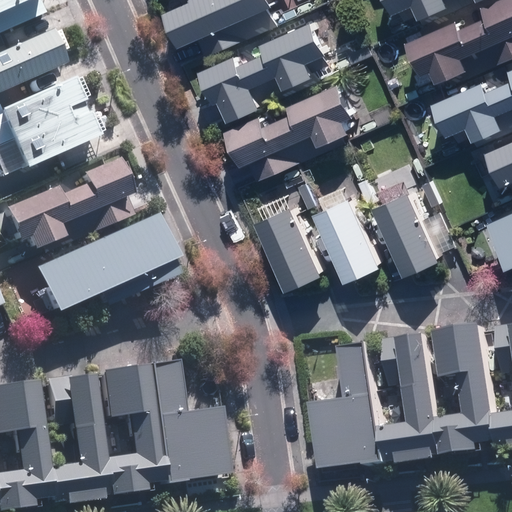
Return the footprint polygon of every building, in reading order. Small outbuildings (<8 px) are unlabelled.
[(33,0),(0,0),(0,33),(41,17),(33,0)] [(247,43),(240,26),(280,10),(276,0),(190,0),(166,10),(182,49),(203,41),(210,58),(247,43)] [(388,0),(395,15),(416,6),(422,21),(453,8),(449,0),(478,0),(479,3),(487,0),(388,0)] [(410,43),(425,77),(434,73),(439,86),(472,72),(467,59),(489,49),(498,67),(511,60),(511,0),(505,0),(485,9),(489,18),(467,27),(463,19),(410,43)] [(318,77),(312,63),(325,57),(331,54),(317,23),(203,73),(217,105),(222,102),(232,124),(266,109),(256,87),(281,77),(287,91),(318,77)] [(43,36),(0,54),(0,96),(58,71),(43,36)] [(511,82),(495,90),(491,82),(436,106),(450,139),(470,130),(476,143),(507,130),(501,117),(511,111),(511,82)] [(61,84),(0,110),(0,138),(16,175),(88,144),(61,84)] [(229,133),(243,167),(252,164),(260,183),(282,174),(283,173),(303,165),(307,163),(299,144),(316,137),(321,149),(354,135),(349,123),(356,120),(342,86),(291,107),(295,115),(270,125),(267,117),(229,133)] [(511,143),(488,154),(504,189),(511,185),(511,143)] [(47,193),(0,212),(0,225),(9,248),(20,246),(24,257),(128,219),(124,203),(107,165),(71,177),(75,192),(51,202),(47,193)] [(283,173),(282,174),(288,189),(298,185),(309,211),(320,207),(303,165),(283,173)] [(413,193),(376,209),(408,278),(444,261),(413,193)] [(357,199),(319,215),(348,285),(387,268),(357,199)] [(327,274),(296,208),(259,225),(289,291),(327,274)] [(506,259),(511,271),(511,270),(511,213),(477,229),(493,265),(506,259)] [(146,224),(25,275),(45,322),(166,270),(146,224)] [(382,432),(385,454),(397,452),(399,468),(447,461),(480,456),(479,447),(500,444),(500,446),(510,444),(511,458),(511,332),(511,333),(511,335),(511,416),(501,418),(495,419),(483,330),(434,336),(441,385),(460,382),(465,418),(441,422),(430,340),(398,344),(410,428),(382,432)] [(387,471),(370,347),(341,351),(349,406),(314,411),(324,479),(387,471)] [(140,370),(155,487),(155,491),(219,482),(209,413),(173,418),(167,367),(140,370)] [(0,511),(28,511),(28,505),(44,503),(54,502),(56,511),(102,505),(141,500),(140,489),(155,487),(140,370),(92,377),(98,424),(118,422),(123,461),(96,464),(85,380),(56,383),(67,470),(40,474),(29,388),(0,391),(0,440),(6,440),(11,477),(0,478),(0,511)]
